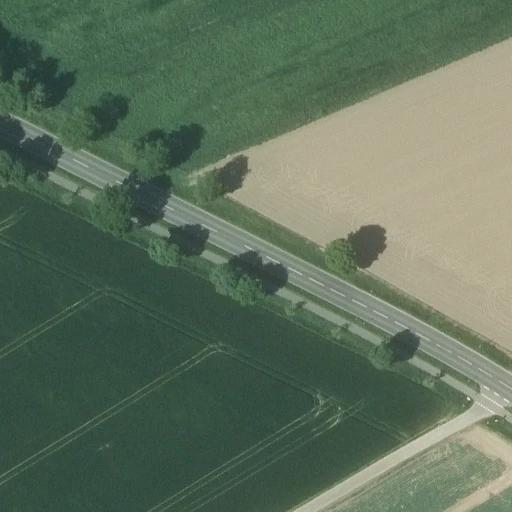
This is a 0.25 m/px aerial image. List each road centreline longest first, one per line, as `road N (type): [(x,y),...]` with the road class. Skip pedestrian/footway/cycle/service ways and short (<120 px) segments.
road 1 (tertiary): [(511,390),(0,122)]
road 2 (track): [(511,388),(303,511)]
